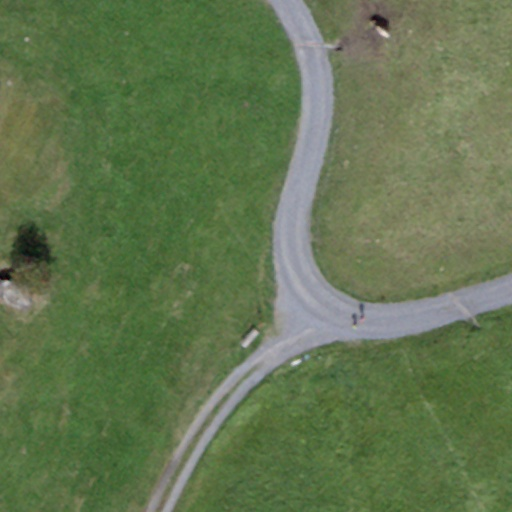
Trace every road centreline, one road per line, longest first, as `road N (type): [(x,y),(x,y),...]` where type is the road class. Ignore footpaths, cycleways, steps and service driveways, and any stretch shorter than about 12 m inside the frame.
road 1 (track): [(276,0),(310,51),(314,136),(283,238),(295,309),(344,332),(431,317),(511,291)]
road 2 (track): [(154,511),(178,464),(272,353),(295,309)]
